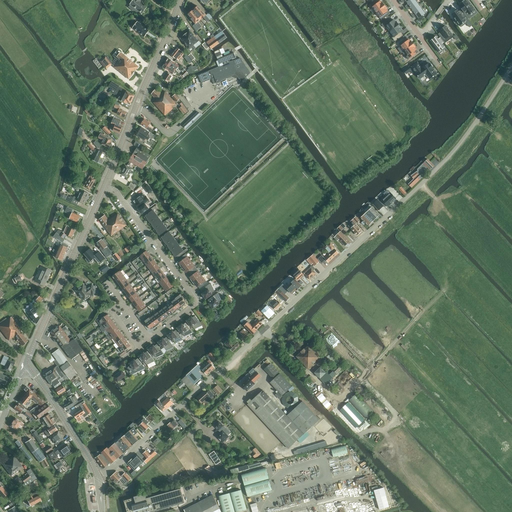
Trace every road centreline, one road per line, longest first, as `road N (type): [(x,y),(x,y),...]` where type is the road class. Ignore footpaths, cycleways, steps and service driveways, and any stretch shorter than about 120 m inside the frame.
road 1 (unclassified): [(99,480),(414,191),(461,142),(511,68)]
road 2 (residential): [(150,339),(196,304),(106,183)]
road 3 (tertiary): [(106,183),(180,0)]
road 4 (tertiary): [(26,362),(106,183)]
road 5 (tertiary): [(99,480),(26,362)]
